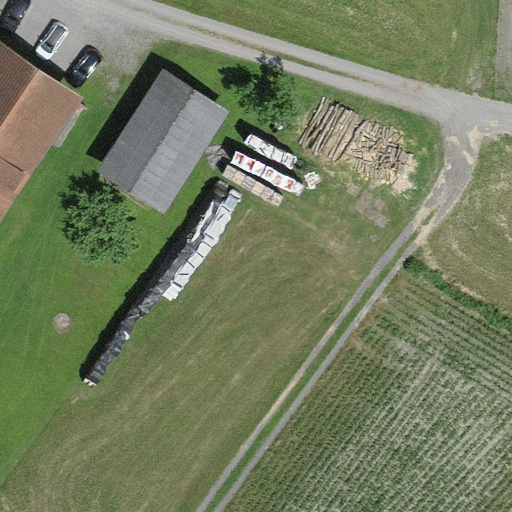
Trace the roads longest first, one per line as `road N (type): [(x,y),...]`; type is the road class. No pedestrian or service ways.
road 1 (track): [(468,110),(477,146),(465,187),(219,511)]
road 2 (track): [(106,0),(468,110),(511,116)]
